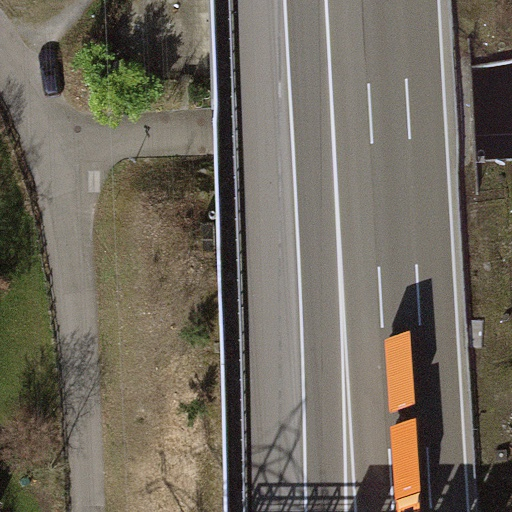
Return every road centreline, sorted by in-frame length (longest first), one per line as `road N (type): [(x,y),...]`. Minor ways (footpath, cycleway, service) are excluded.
road 1 (motorway): [(379,0),(414,511)]
road 2 (motorway): [(321,0),(313,96),(327,511)]
